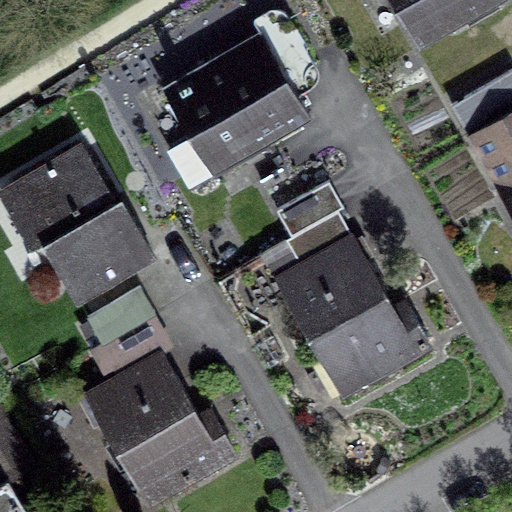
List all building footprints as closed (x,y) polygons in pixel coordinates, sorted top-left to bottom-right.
[(502,0),(384,0),(414,53),(504,2),(502,0)] [(262,32),(150,101),(200,183),(305,118),(282,80),(313,61),(279,6),(255,20),(262,32)] [(511,104),(511,65),(450,104),(467,132),(511,104)] [(511,115),(458,146),(511,240),(511,115)] [(85,130),(0,178),(0,184),(70,307),(158,257),(85,130)] [(291,235),(339,210),(325,183),(277,208),(291,235)] [(318,284),(290,301),(342,390),(417,347),(339,210),(291,235),(318,284)] [(103,341),(154,313),(140,287),(89,315),(103,341)] [(107,380),(73,399),(138,510),(217,464),(236,453),(154,313),(103,341),(89,350),(107,380)] [(15,511),(0,485),(0,511),(15,511)]
